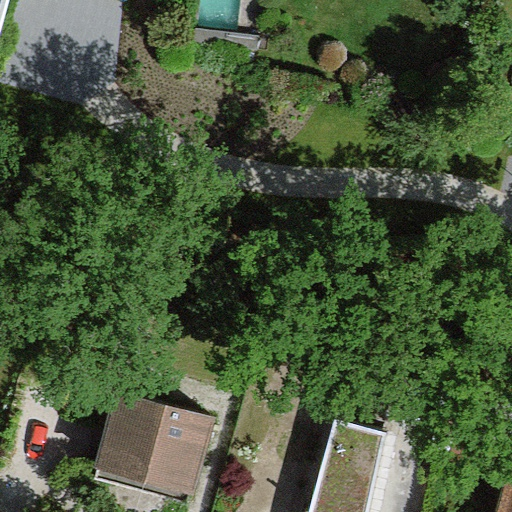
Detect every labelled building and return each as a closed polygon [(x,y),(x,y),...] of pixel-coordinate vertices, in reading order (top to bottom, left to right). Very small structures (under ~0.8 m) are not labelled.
[(0,0),(0,55),(14,0),(0,0)] [(511,366),(481,359),(476,382),(511,391),(511,366)] [(451,450),(466,392),(444,386),(434,446),(451,450)] [(511,440),(511,395),(474,386),(458,440),(508,453),(511,440)] [(211,413),(121,390),(101,462),(193,486),(211,413)] [(370,511),(389,429),(337,415),(309,511),(370,511)] [(511,511),(511,477),(502,511),(511,511)]
